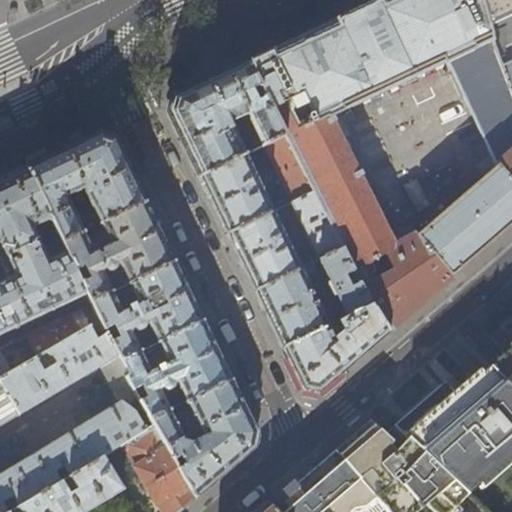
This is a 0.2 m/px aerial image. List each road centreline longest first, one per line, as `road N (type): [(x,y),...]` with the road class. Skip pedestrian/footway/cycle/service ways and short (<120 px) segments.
road 1 (residential): [(295,442),(83,7)]
road 2 (residential): [(295,442),(511,257)]
